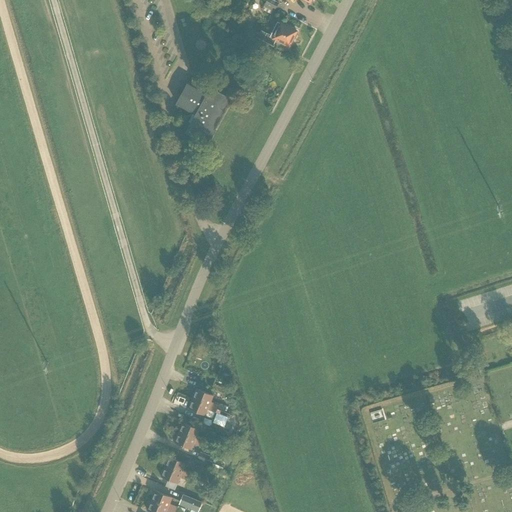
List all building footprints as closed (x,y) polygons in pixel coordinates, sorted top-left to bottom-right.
[(273,14),(279,2),(274,0),(266,0),(262,9),(273,14)] [(249,4),(242,1),(238,11),(239,12),(244,14),(249,4)] [(266,32),(262,40),(273,45),(276,40),(289,46),(297,31),(281,22),(278,28),(275,27),(271,35),(266,32)] [(224,106),(229,97),(211,88),(212,85),(195,76),(190,85),(188,84),(177,103),(194,113),(190,120),(192,121),(186,132),(204,142),(209,133),(212,134),(227,108),(224,106)] [(478,373),(483,372),(480,362),(475,363),(478,373)] [(202,404),(216,409),(218,404),(211,401),(213,395),(197,388),(192,400),(202,404)] [(215,412),(216,409),(202,404),(192,400),(189,408),(205,415),(208,409),(215,412)] [(213,426),(227,429),(231,414),(217,410),(213,426)] [(183,422),(178,434),(202,443),(204,438),(197,435),(200,429),(183,422)] [(178,434),(175,442),(191,449),(194,443),(201,446),(202,443),(178,434)] [(213,457),(201,452),(198,460),(210,464),(213,457)] [(164,468),(176,472),(189,477),(191,472),(183,469),(186,463),(169,456),(164,468)] [(188,480),(189,477),(176,472),(164,468),(161,476),(178,483),(180,477),(188,480)] [(175,510),(177,506),(170,503),(172,497),(155,490),(151,500),(175,510)] [(184,494),(179,505),(196,511),(198,511),(203,502),(184,494)] [(169,511),(174,511),(175,510),(151,500),(147,510),(151,511),(166,511),(169,511)]
